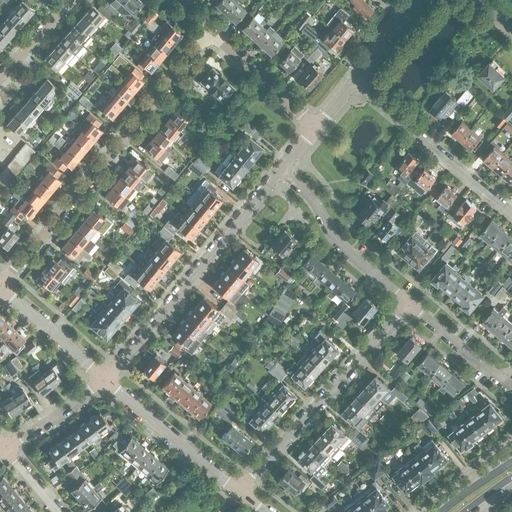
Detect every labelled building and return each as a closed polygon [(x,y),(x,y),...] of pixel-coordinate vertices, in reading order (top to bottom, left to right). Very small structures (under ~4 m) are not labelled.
[(22,0),(14,10),(25,20),(33,11),(22,0)] [(38,0),(41,2),(48,9),(52,5),(47,0),(38,0)] [(106,3),(102,7),(103,8),(110,15),(115,9),(123,0),(113,0),(109,3),(110,4),(109,5),(106,3)] [(115,9),(110,15),(112,16),(112,15),(114,18),(119,12),(121,14),(131,13),(132,12),(133,12),(144,0),(143,0),(123,0),(115,9)] [(219,0),(216,4),(219,7),(225,13),(235,2),(237,0),(219,0)] [(261,0),(256,6),(260,11),(270,0),(261,0)] [(363,2),(363,0),(351,0),(356,4),(353,7),(362,18),(371,10),(363,2)] [(235,2),(225,13),(235,22),(245,11),(235,2)] [(92,6),(84,14),(95,25),(97,26),(105,18),(108,21),(112,16),(110,15),(103,8),(102,7),(100,6),(97,10),(92,6)] [(340,7),(327,24),(333,29),(345,38),(346,37),(347,38),(352,33),(350,32),(352,29),(353,26),(345,19),(346,18),(349,15),(340,7)] [(14,10),(6,19),(17,29),(25,20),(14,10)] [(153,10),(145,20),(174,44),(182,34),(170,24),(166,21),(161,27),(153,20),(158,14),(153,10)] [(306,13),(295,26),(300,30),(311,17),(306,13)] [(84,14),(75,24),(87,34),(89,36),(97,26),(95,25),(84,14)] [(253,18),(243,29),(252,37),(262,26),(264,24),(262,19),(256,14),(253,18)] [(277,19),(272,14),(268,19),(273,23),(277,19)] [(0,22),(0,30),(9,38),(17,29),(6,19),(1,24),(0,22)] [(136,20),(128,29),(134,34),(141,24),(136,20)] [(145,20),(142,23),(155,34),(150,40),(152,41),(151,41),(166,53),(174,44),(145,20)] [(75,24),(68,32),(79,43),(81,44),(89,36),(87,34),(75,24)] [(262,26),(252,37),(261,46),(274,31),(269,26),(266,30),(262,26)] [(303,27),(300,31),(301,31),(303,33),(315,43),(318,45),(320,47),(326,52),(330,46),(336,51),(342,44),(341,43),(345,38),(333,29),(329,33),(328,32),(324,37),(313,28),(309,32),(303,27)] [(128,29),(124,34),(130,39),(134,34),(128,29)] [(0,30),(0,45),(1,47),(9,38),(0,30)] [(274,31),(261,46),(270,54),(281,43),(284,39),(274,31)] [(68,32),(60,41),(71,51),(75,55),(83,46),(81,44),(79,43),(68,32)] [(60,41),(52,50),(65,62),(67,64),(75,55),(71,51),(60,41)] [(144,50),(158,62),(166,53),(151,41),(144,50)] [(115,42),(107,51),(114,57),(122,48),(115,42)] [(279,62),(289,70),(303,55),(306,59),(313,51),(310,48),(309,47),(303,54),(294,46),(284,57),(283,56),(280,60),(281,61),(279,62)] [(311,63),(321,52),(326,57),(328,54),(319,46),(307,60),(311,63)] [(142,49),(135,58),(139,62),(136,65),(142,70),(144,67),(150,72),(158,62),(144,50),(143,49),(142,49)] [(52,50),(43,59),(55,70),(57,72),(65,62),(52,50)] [(104,56),(99,61),(104,65),(108,60),(104,56)] [(489,63),(479,74),(493,88),(504,76),(496,69),(499,65),(493,60),(490,63),(489,63)] [(99,61),(95,65),(100,69),(104,65),(99,61)] [(302,75),(298,79),(302,83),(301,85),(306,90),(307,90),(308,88),(318,78),(319,79),(322,76),(321,75),(325,70),(320,65),(318,67),(314,63),(312,65),(311,65),(306,71),(305,70),(301,74),(302,75)] [(229,93),(234,87),(212,67),(207,72),(206,71),(197,81),(206,88),(207,87),(215,94),(214,96),(222,103),(231,94),(229,93)] [(124,81),(135,91),(143,82),(139,78),(142,74),(135,68),(124,81)] [(95,76),(88,70),(84,75),(82,77),(89,83),(95,76)] [(114,73),(120,78),(123,75),(117,70),(114,73)] [(39,87),(51,97),(58,89),(47,78),(39,87)] [(116,90),(128,100),(135,91),(124,81),(116,90)] [(70,82),(65,87),(77,98),(82,92),(70,82)] [(464,106),(465,106),(476,92),(469,86),(457,101),(455,99),(456,99),(446,91),(442,96),(441,95),(433,104),(435,105),(431,109),(440,117),(442,115),(446,118),(448,115),(453,118),(464,106)] [(31,96),(42,107),(46,110),(53,101),(50,98),(51,97),(39,87),(31,96)] [(61,107),(66,111),(77,98),(65,87),(61,92),(68,98),(61,107)] [(128,100),(116,90),(116,91),(111,87),(107,92),(106,91),(102,95),(120,110),(128,100)] [(476,92),(465,106),(468,110),(480,95),(476,92)] [(78,100),(85,106),(88,108),(92,103),(82,95),(78,100)] [(112,118),(120,110),(102,95),(98,99),(99,100),(95,105),(100,110),(101,109),(112,118)] [(23,106),(34,116),(42,107),(31,96),(23,106)] [(511,104),(502,115),(507,119),(508,120),(509,119),(511,115),(511,104)] [(232,109),(228,105),(224,109),(228,113),(232,109)] [(15,115),(26,125),(34,116),(23,106),(15,115)] [(61,116),(66,111),(61,107),(57,112),(61,116)] [(70,110),(66,115),(71,119),(75,114),(70,110)] [(175,110),(167,120),(187,136),(190,133),(182,126),(187,119),(175,110)] [(89,113),(78,127),(79,127),(82,130),(94,140),(102,130),(101,129),(101,130),(97,127),(101,123),(89,113)] [(18,134),(26,125),(15,115),(7,124),(18,134)] [(502,115),(495,123),(500,128),(507,119),(502,115)] [(167,120),(160,129),(171,139),(175,142),(180,136),(184,140),(187,136),(167,120)] [(457,127),(452,133),(461,141),(472,128),(462,120),(457,127)] [(49,121),(46,125),(50,129),(54,125),(49,121)] [(257,140),(262,135),(245,121),(241,125),(257,140)] [(472,128),(461,141),(471,149),(472,148),(475,150),(483,140),(480,138),(481,137),(483,134),(477,129),(479,127),(476,124),(473,127),(472,128)] [(50,129),(46,125),(42,130),(46,134),(50,129)] [(160,129),(152,138),(172,155),(174,152),(166,144),(171,139),(160,129)] [(82,130),(74,140),(86,150),(94,140),(82,130)] [(51,135),(48,139),(53,144),(56,140),(51,135)] [(70,145),(60,136),(56,140),(79,159),(86,150),(74,140),(70,145)] [(248,136),(232,156),(247,167),(263,148),(248,136)] [(152,138),(144,148),(161,162),(166,157),(168,159),(172,155),(152,138)] [(79,159),(56,140),(53,144),(64,153),(59,158),(57,156),(52,162),(62,170),(67,165),(70,168),(79,159)] [(213,148),(217,143),(213,140),(209,145),(213,148)] [(491,150),(483,159),(493,167),(504,153),(498,148),(500,146),(492,140),(487,147),(491,150)] [(26,144),(22,148),(32,156),(35,151),(26,144)] [(19,152),(28,160),(32,156),(22,148),(19,152)] [(15,157),(24,164),(28,160),(19,152),(15,157)] [(394,184),(390,190),(396,195),(401,189),(412,176),(415,171),(412,168),(419,160),(414,155),(411,152),(411,153),(409,152),(401,161),(396,167),(398,168),(396,169),(401,173),(398,178),(401,181),(397,186),(394,184)] [(247,167),(232,156),(229,153),(222,162),(225,165),(239,177),(247,167)] [(511,159),(504,153),(493,167),(502,175),(511,162),(511,159)] [(21,169),(23,166),(24,164),(15,157),(11,161),(21,169)] [(205,173),(209,168),(197,157),(193,162),(205,173)] [(136,158),(128,167),(145,181),(153,172),(147,168),(146,166),(143,163),(143,164),(136,158)] [(8,165),(17,173),(21,169),(11,161),(8,165)] [(192,162),(188,167),(192,171),(197,166),(192,162)] [(511,162),(502,175),(511,182),(511,181),(511,162)] [(25,167),(29,171),(31,172),(34,168),(28,163),(25,167)] [(41,175),(38,178),(41,181),(52,190),(61,181),(57,178),(61,173),(50,163),(45,169),(48,172),(44,177),(41,175)] [(13,177),(15,175),(17,173),(8,165),(4,170),(13,177)] [(231,187),(239,177),(225,165),(216,175),(231,187)] [(175,180),(179,175),(168,166),(164,171),(175,180)] [(128,167),(120,177),(132,186),(136,181),(142,186),(145,189),(149,185),(145,181),(128,167)] [(365,184),(374,174),(367,168),(358,178),(365,184)] [(415,171),(412,176),(432,193),(436,188),(431,184),(436,178),(427,170),(425,168),(419,175),(415,171)] [(1,174),(10,182),(13,177),(4,170),(1,174)] [(0,180),(6,186),(8,184),(10,182),(1,174),(0,174),(0,180)] [(120,177),(112,186),(124,196),(130,200),(138,191),(132,186),(120,177)] [(204,180),(193,193),(197,196),(214,209),(222,200),(213,193),(216,188),(205,179),(204,180)] [(41,181),(33,190),(45,199),(52,190),(41,181)] [(21,195),(37,209),(45,199),(33,190),(29,186),(21,195)] [(112,186),(105,195),(121,209),(130,200),(124,196),(112,186)] [(436,188),(432,193),(443,201),(438,207),(447,215),(456,205),(452,201),(457,195),(454,193),(451,190),(451,189),(448,186),(447,187),(446,186),(441,192),(436,188)] [(13,205),(9,209),(10,210),(10,211),(15,215),(20,219),(25,214),(29,218),(37,209),(21,195),(15,190),(12,194),(18,199),(13,205)] [(193,193),(186,202),(191,207),(206,219),(214,209),(197,196),(193,193)] [(392,207),(399,199),(392,194),(386,201),(384,199),(380,204),(370,195),(364,202),(367,204),(358,215),(366,222),(371,216),(375,219),(380,213),(381,213),(387,206),(389,208),(383,215),(385,216),(392,207)] [(456,205),(447,215),(451,218),(450,219),(460,227),(467,219),(469,220),(474,214),(472,213),(477,207),(475,206),(475,205),(472,203),(466,199),(466,200),(459,207),(456,205)] [(147,205),(142,211),(146,214),(151,208),(147,205)] [(184,216),(198,228),(206,219),(191,207),(184,216)] [(400,214),(392,207),(385,216),(388,220),(378,233),(387,241),(399,226),(394,222),(400,214)] [(154,208),(149,214),(153,217),(158,211),(154,208)] [(93,210),(85,219),(101,233),(102,233),(111,222),(105,217),(104,219),(93,210)] [(15,215),(10,211),(0,223),(5,228),(6,227),(6,228),(0,235),(0,244),(4,248),(5,246),(6,247),(17,235),(14,231),(18,226),(11,221),(15,215)] [(170,219),(164,226),(173,234),(179,227),(185,233),(184,234),(188,238),(189,236),(191,237),(198,228),(184,216),(178,212),(171,220),(170,219)] [(419,214),(410,224),(415,228),(424,218),(419,214)] [(85,219),(77,228),(95,243),(99,246),(103,249),(106,246),(97,238),(101,233),(85,219)] [(491,220),(479,234),(489,242),(501,228),(491,220)] [(129,234),(132,230),(123,222),(119,227),(129,234)] [(156,239),(152,244),(158,248),(172,260),(180,251),(168,241),(173,234),(164,226),(159,231),(162,234),(157,240),(156,239)] [(77,228),(70,237),(85,250),(87,252),(86,252),(87,252),(95,243),(77,228)] [(501,228),(489,242),(499,250),(510,236),(509,235),(501,228)] [(292,249),(298,242),(294,239),(295,239),(284,230),(268,249),(273,253),(276,249),(281,254),(279,257),(286,260),(292,248),(292,249)] [(414,232),(399,250),(409,259),(423,243),(426,239),(416,230),(414,232)] [(457,236),(452,242),(458,246),(463,240),(457,236)] [(511,237),(510,236),(499,250),(508,258),(511,252),(511,237)] [(70,237),(62,247),(67,251),(65,253),(72,259),(73,257),(78,261),(83,255),(88,259),(91,256),(87,252),(86,252),(87,252),(85,250),(70,237)] [(470,237),(461,247),(466,252),(475,241),(470,237)] [(447,238),(439,247),(444,252),(452,242),(447,238)] [(423,243),(409,259),(419,268),(425,261),(426,263),(438,249),(432,243),(426,239),(423,243)] [(452,245),(441,257),(446,261),(456,249),(452,245)] [(148,249),(144,253),(146,254),(164,270),(168,266),(169,266),(172,262),(171,261),(172,260),(158,248),(153,253),(148,249)] [(243,249),(235,259),(249,271),(253,274),(263,263),(255,256),(253,258),(243,249)] [(331,289),(340,278),(310,253),(305,258),(301,264),(302,264),(298,268),(302,271),(305,267),(316,276),(313,281),(317,285),(321,280),(331,289)] [(146,254),(138,264),(157,279),(157,278),(158,279),(162,275),(161,274),(164,270),(146,254)] [(44,268),(55,278),(60,282),(60,281),(63,284),(75,269),(61,257),(57,263),(52,259),(44,268)] [(107,264),(108,265),(118,274),(122,269),(111,259),(107,264)] [(235,259),(227,267),(242,280),(242,279),(249,271),(235,259)] [(479,263),(484,267),(487,263),(483,259),(479,263)] [(281,267),(287,272),(291,266),(285,261),(281,267)] [(442,288),(455,271),(458,267),(455,264),(452,268),(446,263),(432,280),(442,288)] [(487,263),(484,267),(489,271),(492,267),(487,263)] [(129,272),(123,279),(134,288),(140,281),(143,284),(142,285),(147,289),(148,287),(149,289),(157,279),(138,264),(130,273),(129,272)] [(118,274),(108,265),(104,271),(114,279),(118,274)] [(227,267),(220,277),(240,294),(240,293),(248,284),(246,283),(242,279),(242,280),(227,267)] [(44,268),(36,278),(42,283),(41,284),(46,288),(47,286),(52,290),(52,291),(60,282),(55,278),(44,268)] [(290,276),(280,268),(276,273),(286,281),(290,276)] [(91,281),(94,276),(85,269),(82,273),(91,281)] [(451,295),(468,275),(464,272),(461,276),(455,271),(442,288),(451,295)] [(474,287),(474,286),(469,282),(472,279),(468,275),(451,295),(460,303),(474,287)] [(220,277),(212,286),(226,298),(228,300),(223,305),(237,316),(242,321),(247,315),(233,303),(240,294),(220,277)] [(507,289),(511,282),(511,280),(508,277),(502,285),(507,289)] [(114,296),(129,309),(137,299),(134,296),(129,291),(131,288),(120,278),(114,286),(119,290),(114,296)] [(340,278),(331,289),(327,293),(331,297),(335,292),(346,301),(355,291),(340,278)] [(490,298),(503,283),(498,280),(486,294),(490,298)] [(476,284),(474,286),(474,287),(460,303),(470,311),(484,294),(477,289),(479,286),(476,284)] [(79,286),(74,292),(79,297),(84,291),(79,286)] [(502,286),(495,295),(500,300),(501,298),(503,300),(509,292),(502,286)] [(281,292),(292,298),(295,293),(284,287),(281,292)] [(121,318),(129,309),(114,296),(108,291),(105,295),(111,300),(106,305),(121,318)] [(278,298),(289,304),(292,298),(281,292),(278,298)] [(70,306),(78,297),(73,293),(65,302),(70,306)] [(202,297),(194,307),(209,319),(210,318),(214,322),(215,323),(219,319),(221,321),(228,319),(232,321),(232,322),(235,318),(237,316),(223,305),(219,311),(217,309),(202,297)] [(84,303),(80,299),(79,298),(71,308),(76,312),(84,303)] [(275,303),(286,309),(289,304),(278,298),(275,303)] [(362,300),(350,315),(361,324),(376,307),(368,300),(365,298),(362,300)] [(95,312),(113,328),(121,318),(106,305),(102,302),(95,312)] [(332,317),(337,322),(349,306),(344,302),(332,317)] [(272,308),(283,315),(286,309),(275,303),(272,308)] [(482,321),(492,329),(503,316),(508,310),(504,306),(499,312),(494,308),(482,321)] [(194,307),(187,316),(201,328),(209,319),(194,307)] [(269,314),(279,320),(283,315),(272,308),(269,314)] [(105,337),(113,328),(95,312),(92,310),(89,313),(95,318),(90,324),(105,337)] [(265,319),(276,325),(279,320),(269,314),(265,319)] [(187,316),(179,325),(194,337),(200,341),(207,333),(204,330),(201,328),(187,316)] [(501,337),(511,323),(511,322),(503,316),(492,329),(501,337)] [(337,322),(334,326),(339,330),(345,322),(340,318),(337,322)] [(6,322),(0,328),(0,336),(2,337),(0,339),(4,343),(15,330),(6,322)] [(511,341),(511,323),(501,337),(510,344),(511,341)] [(179,325),(171,334),(178,340),(176,343),(180,346),(182,343),(185,346),(184,347),(191,353),(200,341),(194,337),(179,325)] [(318,332),(309,341),(315,346),(329,359),(338,349),(324,337),(322,335),(325,332),(321,327),(318,331),(318,332)] [(15,330),(4,343),(16,354),(25,345),(21,342),(24,338),(23,337),(23,336),(21,334),(19,334),(15,330)] [(291,336),(288,339),(297,347),(299,344),(295,340),(291,336)] [(408,360),(421,344),(411,336),(398,352),(408,360)] [(286,341),(295,349),(297,347),(288,339),(286,341)] [(32,342),(26,347),(23,350),(28,355),(37,347),(32,342)] [(173,345),(168,350),(177,358),(177,357),(182,353),(182,352),(178,349),(174,345),(173,345)] [(315,346),(307,355),(321,368),(329,359),(315,346)] [(241,353),(236,349),(233,353),(238,357),(241,353)] [(419,364),(431,374),(441,362),(429,352),(419,364)] [(182,353),(177,357),(182,361),(186,356),(182,353)] [(152,378),(166,361),(162,358),(160,360),(154,355),(142,370),(152,378)] [(307,355),(298,365),(312,377),(321,368),(307,355)] [(10,360),(18,370),(23,366),(16,356),(10,360)] [(236,356),(229,365),(234,369),(241,360),(236,356)] [(271,361),(269,363),(284,377),(288,373),(303,387),(312,377),(298,365),(293,361),(285,369),(276,361),(274,363),(272,361),(271,361)] [(6,365),(12,374),(17,371),(10,362),(6,365)] [(267,362),(264,365),(269,369),(267,370),(277,379),(269,388),(287,405),(296,395),(282,383),(280,381),(284,377),(269,363),(267,362)] [(431,374),(443,383),(453,372),(441,362),(431,374)] [(52,387),(42,374),(39,369),(35,364),(32,367),(35,371),(28,376),(32,381),(42,394),(52,387)] [(52,366),(42,374),(52,387),(61,380),(58,375),(62,372),(56,364),(52,367),(52,366)] [(161,385),(170,393),(182,379),(173,371),(161,385)] [(391,377),(396,381),(401,375),(395,371),(391,377)] [(405,371),(395,384),(400,388),(411,375),(405,371)] [(453,372),(443,383),(439,389),(443,392),(447,387),(455,394),(465,382),(453,372)] [(367,385),(385,402),(394,393),(403,402),(408,397),(395,385),(391,390),(389,388),(376,376),(367,385)] [(170,393),(179,401),(191,386),(182,379),(170,393)] [(248,382),(246,384),(255,392),(257,390),(248,382)] [(255,392),(246,384),(244,386),(253,394),(255,392)] [(9,390),(12,395),(21,409),(31,402),(22,388),(22,387),(21,386),(19,386),(17,385),(15,386),(9,390)] [(358,394),(377,411),(385,402),(367,385),(358,394)] [(179,401),(189,409),(201,394),(191,386),(179,401)] [(466,394),(474,403),(477,400),(474,396),(478,392),(474,387),(466,394)] [(269,388),(260,397),(265,401),(279,414),(287,405),(269,388)] [(210,402),(201,394),(189,409),(198,417),(210,402)] [(350,403),(368,420),(377,411),(358,394),(350,403)] [(21,409),(12,395),(2,401),(11,415),(21,409)] [(422,408),(426,403),(420,398),(416,402),(422,408)] [(465,405),(460,398),(457,401),(462,408),(465,405)] [(265,401),(256,410),(270,423),(279,414),(265,401)] [(480,410),(493,426),(505,417),(499,409),(497,410),(491,401),(484,407),(483,405),(479,408),(480,410)] [(222,407),(234,418),(238,412),(226,402),(222,407)] [(352,432),(365,443),(369,439),(360,429),(368,420),(350,403),(341,413),(354,425),(356,427),(352,432)] [(432,408),(426,403),(422,408),(427,412),(432,408)] [(229,423),(233,418),(216,405),(213,409),(214,410),(212,412),(220,419),(222,417),(229,423)] [(252,406),(243,416),(247,420),(261,433),(270,423),(256,410),(252,406)] [(420,409),(407,421),(414,427),(428,417),(420,409)] [(470,417),(483,434),(493,426),(480,410),(474,414),(473,413),(469,416),(470,417)] [(100,412),(90,419),(100,434),(107,429),(111,435),(108,439),(106,442),(110,445),(119,434),(116,431),(118,428),(112,423),(109,425),(100,412)] [(384,414),(382,416),(392,425),(394,423),(384,414)] [(434,414),(429,419),(437,430),(442,426),(443,427),(446,424),(443,419),(440,421),(434,414)] [(390,427),(392,426),(392,425),(382,416),(380,418),(390,427)] [(460,425),(473,442),(483,434),(470,417),(464,422),(463,421),(459,424),(460,425)] [(90,419),(79,427),(90,441),(96,437),(98,441),(103,438),(100,434),(90,419)] [(437,430),(429,419),(423,424),(431,434),(437,430)] [(341,448),(342,450),(351,440),(363,450),(367,445),(365,443),(352,432),(348,437),(333,422),(324,432),(341,448)] [(242,452),(252,441),(231,424),(222,436),(242,452)] [(467,446),(473,442),(460,425),(454,430),(453,428),(448,432),(458,445),(459,444),(462,448),(466,445),(467,446)] [(79,427),(69,434),(79,449),(90,441),(79,427)] [(333,457),(341,448),(324,432),(316,441),(333,457)] [(69,434),(58,442),(69,456),(79,449),(69,434)] [(119,434),(110,445),(114,448),(113,449),(122,456),(124,453),(128,457),(140,444),(130,436),(127,440),(119,434)] [(432,439),(422,447),(439,468),(445,463),(444,461),(448,458),(436,442),(435,443),(432,439)] [(307,450),(324,466),(333,457),(316,441),(307,450)] [(53,456),(47,460),(53,468),(65,460),(71,469),(66,472),(69,477),(79,470),(73,461),(69,456),(58,442),(48,449),(53,456)] [(420,454),(415,458),(429,476),(439,468),(422,447),(421,447),(418,443),(414,446),(420,454)] [(140,444),(128,457),(138,465),(149,452),(140,444)] [(99,454),(94,447),(88,452),(94,458),(99,454)] [(313,482),(319,488),(322,490),(326,485),(317,476),(325,467),(324,466),(307,450),(298,460),(314,474),(309,479),(313,482)] [(138,465),(133,472),(137,475),(142,469),(147,473),(158,459),(149,452),(138,465)] [(405,466),(419,484),(429,476),(415,458),(405,466)] [(158,459),(147,473),(156,481),(167,467),(158,459)] [(373,464),(380,474),(386,470),(378,460),(373,464)] [(339,463),(351,473),(352,471),(353,471),(341,461),(339,463)] [(348,476),(351,473),(339,463),(337,466),(348,476)] [(375,479),(380,474),(373,464),(367,469),(375,479)] [(412,489),(419,484),(405,466),(404,467),(402,464),(401,464),(396,468),(395,466),(387,472),(395,483),(398,480),(406,490),(410,487),(412,489)] [(301,474),(299,477),(289,469),(279,481),(287,488),(286,490),(294,496),(300,488),(303,490),(310,482),(301,474)] [(79,470),(69,477),(75,484),(70,488),(79,498),(92,487),(84,477),(79,470)] [(0,495),(10,486),(0,475),(0,474),(0,495)] [(115,485),(120,490),(129,482),(124,477),(115,485)] [(369,488),(364,492),(379,511),(381,511),(387,508),(386,506),(390,503),(379,489),(381,487),(376,480),(370,485),(369,488)] [(92,487),(79,498),(88,508),(100,496),(97,492),(103,486),(99,481),(92,487)] [(129,482),(120,490),(124,494),(133,486),(129,482)] [(316,492),(319,488),(313,482),(309,487),(316,492)] [(354,488),(350,483),(344,487),(348,493),(354,488)] [(0,502),(0,503),(4,508),(18,496),(10,486),(0,495),(0,502)] [(152,487),(143,495),(148,501),(157,492),(152,487)] [(379,511),(364,492),(354,500),(363,511),(379,511)] [(328,507),(338,499),(334,494),(324,502),(328,507)] [(363,511),(354,500),(350,495),(346,498),(350,503),(344,507),(347,511),(363,511)] [(18,496),(4,508),(8,511),(17,511),(26,505),(18,496)] [(347,511),(344,507),(340,502),(337,505),(340,510),(339,511),(340,511),(347,511)] [(121,503),(111,511),(121,511),(122,511),(125,508),(122,505),(121,503)]
